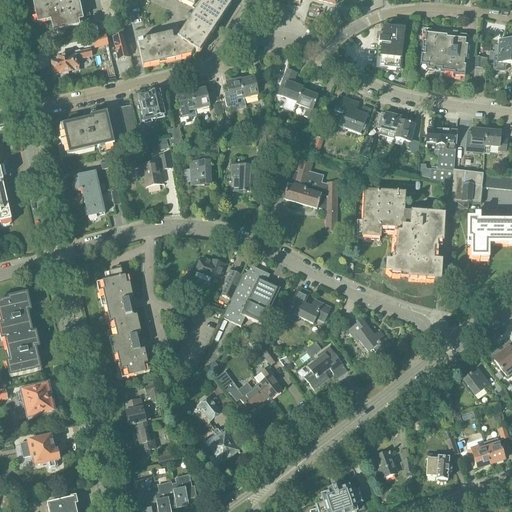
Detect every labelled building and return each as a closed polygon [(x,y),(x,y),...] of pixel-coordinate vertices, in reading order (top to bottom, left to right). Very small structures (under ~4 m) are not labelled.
[(77,0),(33,0),(39,23),(52,21),(54,32),(83,25),(77,0)] [(199,55),(232,5),(223,0),(177,0),(191,6),(197,11),(178,39),(171,35),(138,43),(144,68),(192,57),(195,52),(199,55)] [(113,2),(100,5),(101,11),(115,8),(113,2)] [(115,8),(101,11),(103,17),(116,14),(115,8)] [(116,14),(103,17),(104,23),(117,20),(116,14)] [(118,26),(117,20),(104,23),(105,29),(118,26)] [(399,71),(403,31),(383,29),(382,39),(379,39),(378,45),(381,46),(379,69),(399,71)] [(469,40),(464,40),(455,39),(455,34),(447,33),(447,31),(445,31),(444,36),(425,34),(424,42),(422,42),(419,67),(427,68),(426,71),(440,73),(440,74),(453,75),(453,77),(464,78),(469,40)] [(105,35),(92,38),(95,49),(108,46),(105,35)] [(114,38),(119,60),(129,58),(124,36),(114,38)] [(509,65),(511,65),(511,42),(499,42),(499,48),(495,48),(495,54),(490,54),(489,65),(496,65),(495,71),(507,72),(507,67),(508,67),(509,65)] [(61,74),(62,77),(69,75),(69,72),(79,70),(76,60),(92,56),(91,50),(58,58),(59,59),(52,61),(56,75),(61,74)] [(296,104),(297,104),(303,88),(293,84),(297,73),(288,69),(278,95),(297,102),(296,104)] [(481,70),(475,69),(473,88),(485,89),(486,70),(481,70)] [(240,81),(245,99),(259,96),(254,78),(241,81),(240,81)] [(237,101),(245,99),(240,81),(227,84),(232,106),(238,104),(237,101)] [(303,88),(297,104),(307,108),(304,117),(313,121),(317,110),(314,108),(318,96),(302,90),(303,88)] [(206,90),(192,93),(196,110),(210,107),(206,90)] [(161,92),(150,94),(156,119),(164,117),(161,105),(164,104),(161,92)] [(198,116),(196,110),(192,93),(192,92),(178,95),(183,117),(189,116),(190,118),(198,116)] [(151,120),(156,119),(150,94),(138,97),(142,116),(140,116),(142,122),(144,122),(144,124),(152,123),(151,120)] [(369,117),(371,110),(362,107),(360,113),(356,112),(359,104),(339,96),(333,110),(343,114),(338,127),(360,135),(362,130),(363,131),(365,127),(363,126),(367,117),(369,117)] [(221,115),(219,104),(213,106),(215,116),(221,115)] [(88,120),(64,125),(61,126),(63,134),(66,133),(69,148),(66,148),(68,157),(95,151),(95,149),(99,148),(101,157),(117,153),(108,111),(92,115),(93,120),(89,121),(88,120)] [(395,140),(401,118),(382,113),(377,130),(381,130),(379,136),(395,140)] [(409,120),(401,118),(395,140),(405,142),(404,148),(411,150),(410,154),(417,155),(420,143),(411,141),(415,125),(408,124),(409,120)] [(122,122),(124,128),(135,125),(134,119),(122,122)] [(224,123),(228,138),(233,137),(230,122),(224,123)] [(436,145),(439,145),(440,130),(437,130),(438,123),(427,122),(426,144),(436,144),(436,145)] [(221,139),(228,138),(224,123),(217,125),(221,139)] [(135,125),(124,128),(125,134),(137,132),(135,125)] [(144,125),(137,127),(139,137),(142,137),(144,145),(148,143),(144,125)] [(173,130),(176,145),(182,144),(179,129),(173,130)] [(173,130),(167,131),(168,135),(170,147),(176,145),(173,130)] [(445,185),(452,186),(453,172),(454,172),(456,131),(440,130),(439,145),(437,170),(430,170),(430,180),(430,182),(445,185)] [(484,155),(484,147),(486,132),(471,130),(471,133),(467,132),(465,153),(484,155)] [(125,134),(126,140),(138,138),(137,132),(125,134)] [(286,132),(284,140),(295,143),(296,139),(297,135),(286,132)] [(500,133),(486,132),(484,147),(498,148),(498,151),(506,152),(507,140),(500,139),(500,133)] [(305,149),(311,151),(316,138),(309,136),(305,149)] [(366,137),(359,156),(368,159),(375,141),(366,137)] [(138,138),(126,140),(128,146),(140,144),(138,138)] [(316,138),(311,151),(319,153),(323,141),(316,138)] [(161,150),(168,149),(166,142),(159,143),(161,150)] [(292,158),(294,152),(284,149),(282,155),(292,158)] [(160,164),(161,170),(162,171),(171,170),(168,156),(160,157),(161,164),(160,164)] [(368,159),(359,156),(356,162),(365,165),(368,159)] [(100,164),(102,171),(114,168),(111,157),(105,159),(106,163),(100,164)] [(337,232),(338,183),(328,183),(328,184),(322,183),(324,176),(310,172),(313,163),(301,160),(298,172),(290,170),(286,184),(288,185),(284,201),(318,211),(318,208),(327,210),(327,232),(337,232)] [(193,186),(211,185),(209,162),(190,163),(191,174),(193,174),(193,186)] [(499,177),(501,177),(506,177),(507,163),(500,163),(499,177)] [(146,188),(162,185),(158,164),(140,167),(142,179),(145,179),(146,188)] [(12,222),(12,221),(3,183),(4,183),(1,172),(6,171),(5,165),(0,165),(0,222),(0,224),(1,225),(1,226),(2,227),(3,227),(4,228),(5,228),(6,228),(7,228),(8,228),(9,228),(10,227),(11,226),(11,225),(12,224),(12,223),(12,222)] [(250,175),(250,167),(232,166),(232,178),(234,178),(233,192),(243,193),(243,194),(246,194),(246,193),(249,193),(249,186),(258,186),(258,176),(250,175)] [(419,178),(430,180),(430,170),(426,170),(425,168),(425,166),(420,166),(419,178)] [(452,186),(451,200),(453,200),(453,202),(479,204),(482,175),(454,172),(453,172),(452,186)] [(81,192),(82,197),(100,194),(95,173),(74,177),(75,192),(80,192),(81,192)] [(445,186),(444,193),(444,201),(446,201),(445,210),(452,210),(452,209),(453,203),(453,202),(453,200),(451,200),(452,186),(445,186)] [(119,193),(121,193),(120,188),(112,190),(115,206),(121,205),(119,193)] [(442,247),(443,215),(400,213),(400,209),(403,209),(404,193),(365,191),(363,221),(357,221),(356,239),(379,240),(380,232),(394,233),(392,262),(386,261),(386,271),(391,272),(391,276),(408,277),(408,281),(434,282),(440,280),(441,262),(435,261),(436,247),(442,247)] [(105,215),(100,194),(82,197),(87,219),(105,215)] [(511,223),(479,224),(479,217),(474,217),(474,221),(467,221),(467,246),(470,246),(470,260),(488,260),(488,246),(511,246),(511,223)] [(221,279),(226,266),(212,262),(212,263),(203,260),(202,263),(201,263),(201,264),(197,263),(193,273),(214,280),(215,277),(221,279)] [(243,274),(242,277),(230,301),(222,319),(240,328),(245,318),(262,326),(280,289),(266,283),(270,276),(247,265),(244,272),(246,273),(245,275),(243,274)] [(133,300),(129,285),(126,286),(124,278),(122,278),(121,271),(108,273),(110,281),(102,283),(104,291),(102,291),(113,339),(109,340),(112,357),(116,356),(120,372),(126,371),(127,378),(145,374),(143,367),(147,366),(144,351),(139,352),(138,348),(140,347),(137,335),(140,334),(136,317),(133,318),(130,305),(129,305),(128,301),(133,300)] [(221,297),(230,301),(242,277),(230,271),(224,284),(226,285),(221,297)] [(324,323),(331,309),(315,301),(311,308),(305,304),(310,293),(299,288),(286,315),(295,319),(297,317),(313,325),(316,319),(324,323)] [(35,344),(39,343),(37,333),(33,334),(29,313),(32,312),(29,297),(19,300),(19,296),(9,298),(9,300),(1,302),(2,308),(0,308),(0,316),(3,330),(0,330),(0,333),(2,341),(5,341),(11,369),(8,369),(10,378),(38,372),(37,366),(40,365),(35,344)] [(379,356),(391,346),(381,332),(375,336),(363,321),(349,331),(357,343),(360,341),(368,352),(373,349),(379,356)] [(511,347),(511,345),(493,358),(504,372),(507,375),(509,375),(511,373),(511,347)] [(338,380),(347,373),(329,348),(317,357),(319,360),(308,368),(312,373),(305,378),(314,391),(329,380),(324,374),(330,370),(338,380)] [(272,366),(277,361),(269,350),(263,354),(272,366)] [(214,362),(208,368),(211,372),(218,366),(214,362)] [(254,379),(259,385),(260,385),(269,398),(271,399),(282,391),(275,382),(277,381),(267,369),(254,379)] [(476,396),(490,385),(478,369),(464,380),(476,396)] [(250,412),(269,398),(260,385),(259,385),(252,390),(248,384),(239,391),(225,373),(216,380),(227,395),(229,394),(236,403),(240,400),(250,412)] [(173,382),(174,389),(184,387),(182,380),(173,382)] [(147,395),(151,394),(154,404),(161,402),(156,385),(144,388),(147,395)] [(52,409),(53,407),(52,403),(50,402),(47,387),(24,392),(24,393),(17,394),(23,418),(30,417),(42,414),(43,419),(45,421),(52,419),(53,417),(52,412),(53,412),(52,409)] [(222,414),(209,398),(197,407),(210,423),(222,414)] [(134,427),(136,426),(135,425),(146,423),(150,422),(151,422),(149,413),(144,414),(141,400),(138,401),(138,402),(135,403),(134,401),(126,403),(127,412),(126,412),(129,427),(134,426),(134,427)] [(459,416),(451,419),(453,425),(461,422),(459,416)] [(135,425),(136,426),(143,459),(152,457),(150,451),(156,450),(152,432),(150,422),(146,423),(135,425)] [(505,428),(497,431),(501,442),(509,439),(505,428)] [(221,465),(239,452),(225,434),(208,447),(221,465)] [(28,443),(20,445),(24,459),(31,457),(31,458),(34,458),(36,467),(47,464),(49,469),(51,471),(56,469),(58,467),(56,462),(59,462),(57,452),(54,453),(51,438),(28,443)] [(453,439),(445,442),(450,458),(458,455),(453,439)] [(484,444),(486,449),(491,465),(504,461),(497,439),(484,444)] [(477,469),(491,465),(486,449),(479,451),(478,448),(468,451),(471,461),(475,460),(477,469)] [(161,458),(157,459),(159,467),(176,463),(174,452),(160,455),(161,458)] [(393,470),(395,469),(389,453),(374,458),(382,480),(395,475),(393,470)] [(450,474),(451,468),(449,468),(449,458),(439,458),(439,455),(426,454),(426,460),(428,460),(426,477),(436,478),(436,481),(438,481),(438,482),(440,483),(443,484),(446,482),(447,482),(448,474),(450,474)] [(406,474),(412,473),(410,459),(403,460),(406,474)] [(153,478),(169,475),(167,467),(151,471),(153,478)] [(172,485),(176,507),(176,509),(189,507),(188,500),(197,499),(195,488),(192,488),(190,476),(175,479),(176,484),(172,485)] [(14,481),(8,488),(19,498),(25,491),(14,481)] [(155,495),(157,511),(170,511),(170,508),(176,507),(172,485),(172,483),(158,486),(159,494),(155,495)] [(315,506),(316,510),(310,511),(309,511),(356,511),(355,506),(363,504),(359,491),(351,494),(348,488),(340,490),(339,487),(337,488),(337,487),(330,489),(331,490),(328,491),(330,494),(321,497),(323,503),(315,506)] [(157,511),(155,495),(154,493),(138,496),(141,511),(139,511),(138,511),(157,511)] [(14,511),(18,501),(4,496),(0,509),(9,511),(14,511)] [(76,511),(73,499),(64,501),(47,505),(48,511),(76,511)]
